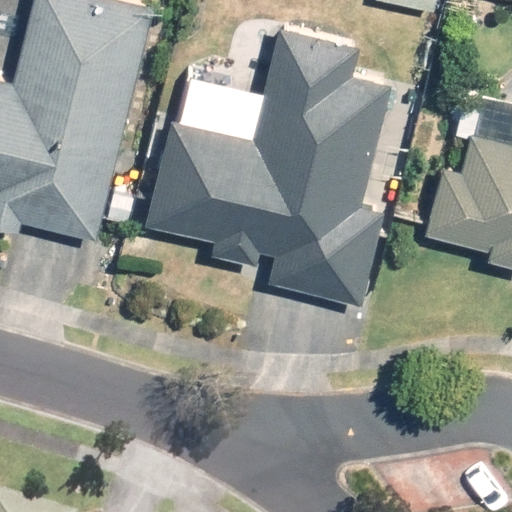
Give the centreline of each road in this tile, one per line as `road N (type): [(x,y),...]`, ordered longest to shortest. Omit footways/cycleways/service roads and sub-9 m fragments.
road 1 (residential): [(0,350),(275,427)]
road 2 (residential): [(275,427),(477,400),(511,420)]
